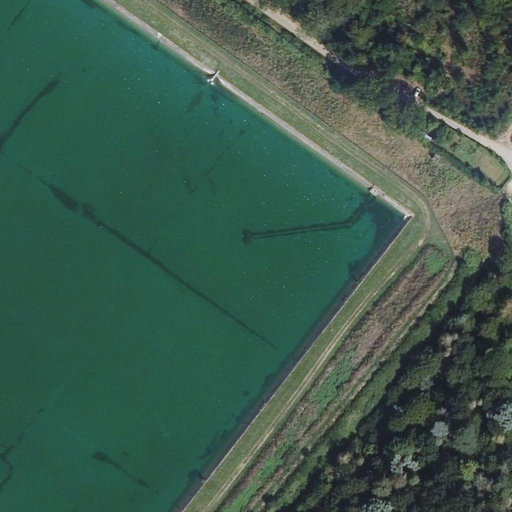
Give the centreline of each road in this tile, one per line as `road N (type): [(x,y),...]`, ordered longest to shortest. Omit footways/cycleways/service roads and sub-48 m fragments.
road 1 (track): [(138,0),(416,195),(430,222),(429,235),(206,511)]
road 2 (unclassified): [(252,0),(353,75),(511,155)]
